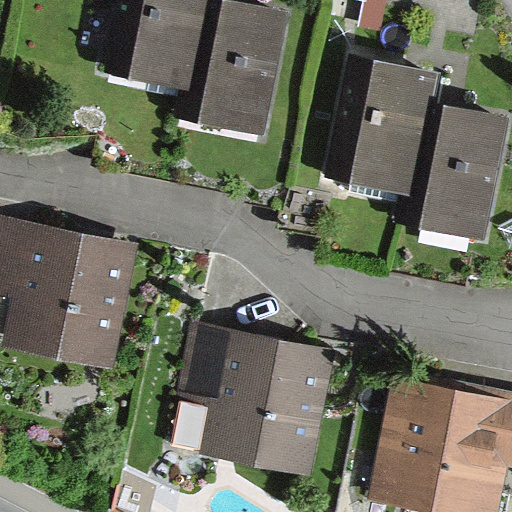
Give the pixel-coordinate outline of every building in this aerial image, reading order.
[(194,71),(208,0),(123,0),(113,54),(194,71)] [(208,0),(194,71),(187,103),(259,118),(282,0),(208,0)] [(358,0),(358,31),(389,31),(389,0),(358,0)] [(335,168),(413,184),(432,94),(438,63),(360,47),(335,168)] [(432,94),(413,184),(407,213),(481,228),(505,109),(432,94)] [(137,241),(0,219),(0,294),(17,302),(8,358),(116,375),(137,241)] [(336,345),(196,325),(186,393),(214,404),(205,469),(316,485),(336,345)] [(511,397),(391,379),(371,508),(397,511),(506,511),(511,477),(511,397)]
